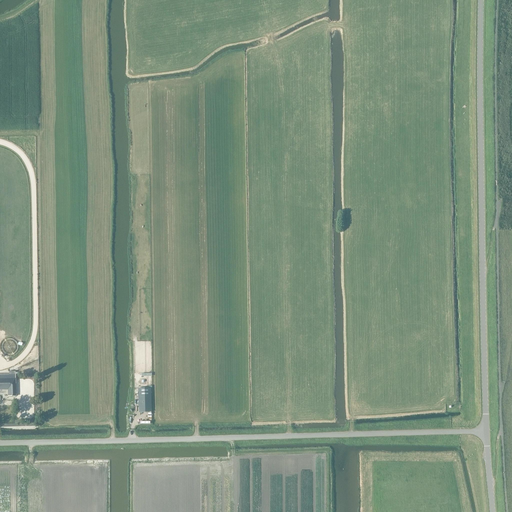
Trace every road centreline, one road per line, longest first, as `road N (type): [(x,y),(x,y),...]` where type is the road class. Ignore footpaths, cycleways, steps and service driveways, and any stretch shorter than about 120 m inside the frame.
road 1 (unclassified): [(0,443),(485,432)]
road 2 (tertiary): [(485,432),(480,0)]
